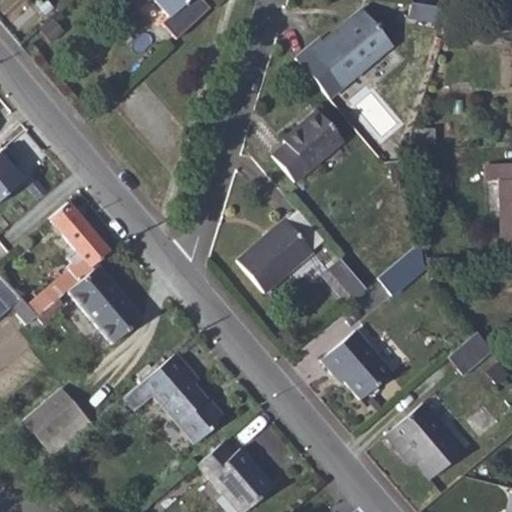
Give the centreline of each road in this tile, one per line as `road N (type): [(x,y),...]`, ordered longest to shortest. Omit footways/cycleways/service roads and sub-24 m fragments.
road 1 (residential): [(178,271),(367,499)]
road 2 (residential): [(178,271),(190,259),(229,142),(267,0)]
road 3 (residential): [(0,61),(178,271)]
